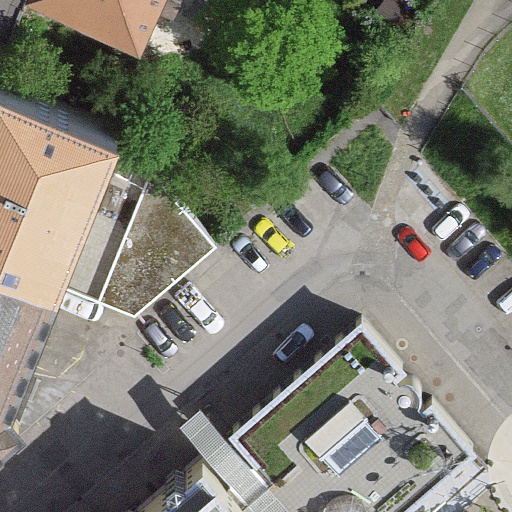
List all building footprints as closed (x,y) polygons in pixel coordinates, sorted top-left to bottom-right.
[(155,0),(48,0),(139,39),(155,0)] [(0,63),(0,244),(43,261),(104,101),(1,61),(0,63)] [(215,237),(104,101),(43,261),(139,299),(215,237)] [(0,423),(17,408),(0,390),(0,380),(43,261),(0,244),(0,423)] [(360,312),(124,511),(388,511),(471,441),(360,312)]
